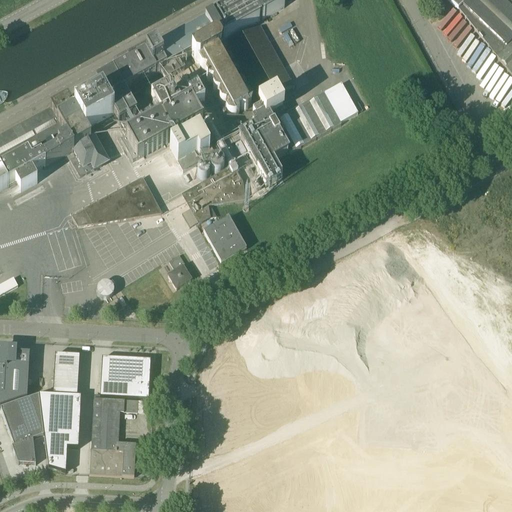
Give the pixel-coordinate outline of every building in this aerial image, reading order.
[(102,96),(74,111),(85,132),(113,117),(118,126),(119,126),(126,138),(120,141),(132,163),(202,124),(194,111),(204,106),(196,92),(194,93),(188,82),(181,85),(187,97),(190,103),(179,109),(170,92),(151,102),(161,119),(140,130),(134,118),(135,117),(138,122),(149,116),(155,113),(147,99),(138,104),(135,99),(129,103),(127,99),(141,91),(138,86),(161,73),(165,81),(184,70),(180,62),(191,56),(195,64),(200,65),(199,67),(230,124),(224,127),(206,136),(216,155),(239,142),(256,172),(257,171),(266,187),(281,178),(272,163),(289,154),(290,155),(340,126),(323,96),(272,124),(269,117),(283,109),(276,97),(293,88),(259,29),(224,49),(257,109),(254,111),(222,54),(220,54),(221,49),(217,41),(221,39),(222,42),(259,22),(247,0),(211,21),(212,22),(205,26),(204,24),(113,75),(113,74),(112,75),(96,85),(102,96)] [(279,0),(250,0),(262,21),(284,9),(279,0)] [(497,58),(511,41),(511,0),(446,0),(459,12),(497,58)] [(511,41),(497,58),(511,77),(511,41)] [(69,162),(73,168),(79,179),(107,164),(94,139),(90,141),(85,132),(74,111),(68,100),(50,110),(51,110),(0,137),(0,192),(7,189),(15,184),(21,193),(37,184),(32,175),(73,152),(76,158),(69,162)] [(199,134),(170,150),(178,164),(197,153),(199,158),(209,153),(199,134)] [(206,208),(244,201),(241,184),(232,168),(182,196),(199,226),(209,220),(216,219),(212,210),(207,211),(206,208)] [(85,211),(72,219),(78,229),(93,226),(161,215),(142,180),(85,211)] [(221,265),(245,251),(229,221),(203,235),(221,265)] [(146,308),(161,299),(157,292),(163,289),(165,291),(173,286),(176,291),(191,282),(183,268),(185,267),(178,257),(169,263),(132,286),(146,308)] [(110,318),(122,310),(116,300),(104,308),(110,318)] [(29,355),(0,353),(0,409),(0,410),(27,400),(29,355)] [(224,364),(234,365),(235,354),(225,353),(224,364)] [(80,358),(55,356),(53,397),(78,398),(80,358)] [(148,402),(150,362),(102,360),(100,399),(148,402)] [(12,448),(18,466),(19,465),(34,465),(34,466),(35,466),(33,441),(42,437),(43,438),(43,437),(38,396),(27,400),(0,410),(13,448),(12,448)] [(40,397),(39,397),(48,475),(66,476),(67,450),(78,451),(81,399),(40,397)] [(89,477),(134,479),(134,476),(133,476),(134,454),(132,454),(132,449),(135,450),(135,447),(116,446),(118,414),(148,416),(149,403),(93,400),(90,452),(89,477)]
